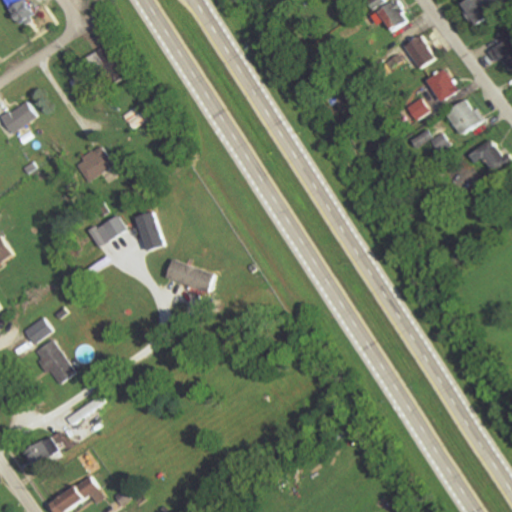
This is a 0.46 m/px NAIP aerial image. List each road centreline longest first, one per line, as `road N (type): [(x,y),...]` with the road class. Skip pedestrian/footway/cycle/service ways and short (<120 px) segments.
road 1 (trunk): [(143,0),(476,511)]
road 2 (trunk): [(511,495),(193,0)]
road 3 (residential): [(511,130),(420,0)]
